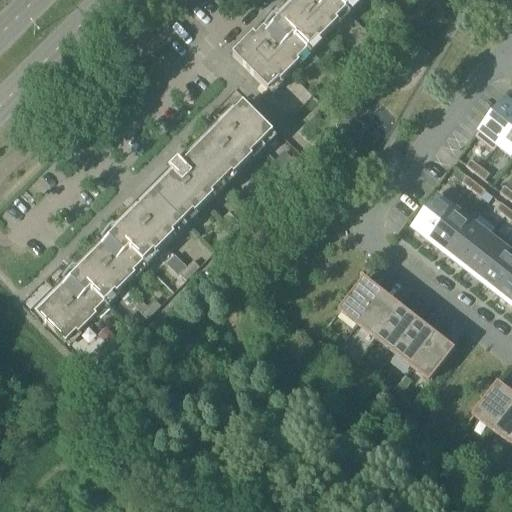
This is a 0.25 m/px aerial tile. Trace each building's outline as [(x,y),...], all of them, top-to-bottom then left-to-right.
[(300,0),(266,35),(260,29),(231,58),(267,94),(278,83),(280,85),(298,66),(296,64),(317,44),(318,46),(337,27),(335,26),(356,5),(357,7),(364,0),(300,0)] [(474,140),(492,154),(511,127),(511,110),(502,103),(474,140)] [(242,108),(191,159),(188,155),(177,166),(168,175),(171,178),(34,315),(64,345),(75,334),(77,336),(95,318),(94,316),(114,295),(116,297),(134,279),(132,277),(153,257),(155,258),(173,240),(171,238),(192,217),(194,219),(212,200),(211,199),(231,178),(233,180),(251,162),(250,160),(271,138),(242,108)] [(496,149),(511,161),(511,127),(492,154),(496,149)] [(295,161),(288,168),(295,175),(302,168),(295,161)] [(464,169),(474,176),(479,170),(469,162),(464,169)] [(295,175),(288,168),(281,174),(288,181),(295,175)] [(479,170),(474,176),(483,184),(488,177),(479,170)] [(460,185),(470,193),(475,187),(465,179),(460,185)] [(475,187),(470,193),(479,200),(484,194),(475,187)] [(498,196),(508,203),(511,197),(511,195),(503,189),(498,196)] [(411,232),(429,245),(453,214),(436,200),(411,232)] [(231,212),(237,219),(244,212),(237,205),(231,212)] [(494,212),(504,220),(509,213),(499,206),(494,212)] [(244,212),(237,219),(244,225),(251,219),(244,212)] [(429,245),(446,259),(470,227),(453,214),(429,245)] [(221,222),(228,228),(234,221),(228,215),(221,222)] [(234,221),(228,228),(234,235),(241,228),(234,221)] [(446,259),(463,272),(487,241),(470,227),(446,259)] [(463,272),(480,286),(504,254),(487,241),(463,272)] [(480,286),(497,299),(511,279),(511,259),(504,254),(480,286)] [(192,264),(185,271),(192,277),(199,271),(192,264)] [(192,277),(185,271),(179,277),(185,284),(192,277)] [(511,279),(497,299),(511,310),(511,279)] [(336,316),(355,330),(381,297),(362,283),(336,316)] [(355,330),(373,344),(399,311),(381,297),(355,330)] [(153,303),(146,309),(153,316),(160,310),(153,303)] [(153,316),(146,309),(140,316),(146,323),(153,316)] [(373,344),(391,358),(417,325),(399,311),(373,344)] [(391,358),(409,372),(435,339),(417,325),(391,358)] [(435,339),(409,372),(427,387),(453,354),(435,339)] [(114,342),(108,348),(114,355),(121,348),(114,342)] [(114,355),(108,348),(101,355),(108,362),(114,355)] [(470,420),(488,435),(511,404),(511,399),(496,387),(470,420)] [(511,404),(488,435),(506,449),(511,441),(511,404)]
